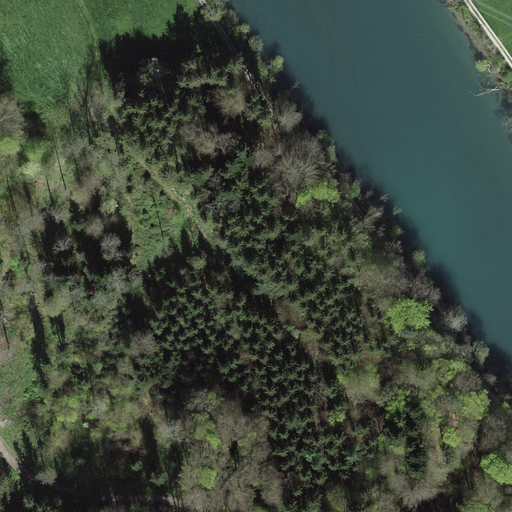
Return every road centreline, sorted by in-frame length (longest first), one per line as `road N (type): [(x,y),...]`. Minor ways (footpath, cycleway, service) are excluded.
road 1 (track): [(511,414),(259,92),(201,0)]
road 2 (track): [(0,444),(25,470),(69,490),(178,501),(207,511)]
